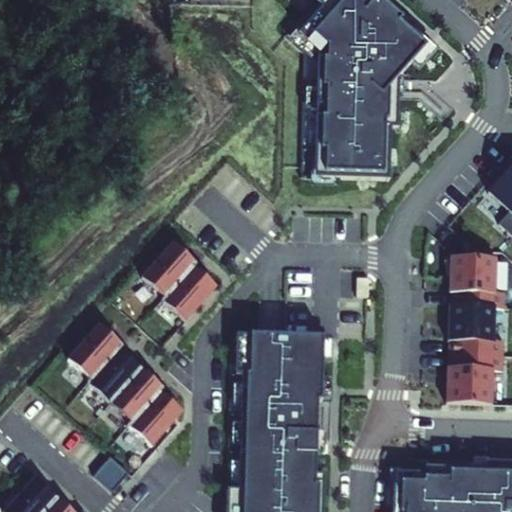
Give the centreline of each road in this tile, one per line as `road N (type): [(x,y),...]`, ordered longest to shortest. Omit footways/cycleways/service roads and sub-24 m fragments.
road 1 (residential): [(398,258),(280,255),(209,332),(195,466),(158,511)]
road 2 (residential): [(377,426),(394,378),(398,258)]
road 3 (residential): [(398,258),(406,213),(485,126)]
road 4 (residential): [(485,126),(496,97),(491,57),(433,0)]
road 5 (residential): [(108,511),(6,423)]
road 6 (residential): [(511,432),(377,426)]
